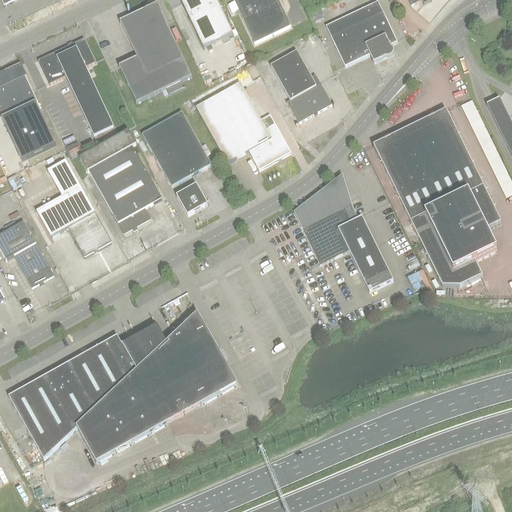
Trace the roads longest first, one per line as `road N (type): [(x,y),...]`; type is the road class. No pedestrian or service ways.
road 1 (unclassified): [(0,356),(299,188),(445,28)]
road 2 (trunk): [(511,389),(403,425),(204,511)]
road 3 (trunk): [(269,511),(511,418)]
road 4 (unclassified): [(0,52),(109,0)]
